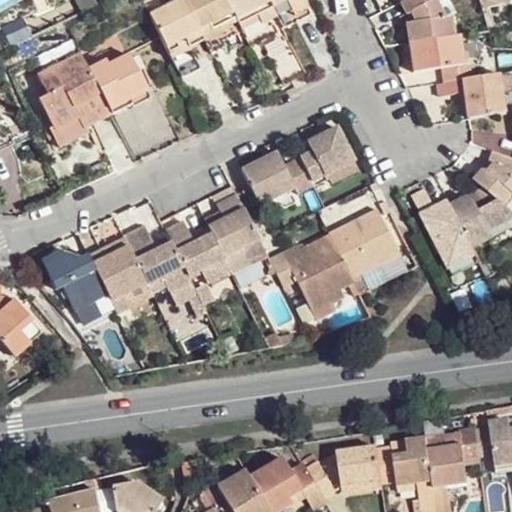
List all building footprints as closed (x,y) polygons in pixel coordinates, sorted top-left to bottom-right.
[(180,0),(176,0),(146,15),(172,67),(179,64),(185,60),(181,50),(200,42),(182,2),(180,0)] [(220,0),(185,0),(182,2),(200,42),(207,56),(214,53),(221,49),(218,41),(210,26),(216,23),(214,20),(227,13),(220,0)] [(220,0),(227,13),(235,30),(245,52),(255,46),(265,40),(258,27),(277,18),(273,12),(267,0),(220,0)] [(301,0),(267,0),(273,12),(286,5),(296,26),(303,23),(310,20),(301,0)] [(407,31),(409,53),(459,47),(457,29),(451,30),(442,11),(451,8),(448,0),(427,0),(421,3),(404,9),(407,31)] [(235,30),(227,13),(214,20),(216,23),(210,26),(218,41),(235,30)] [(442,93),(457,91),(473,89),(470,76),(463,76),(459,47),(409,53),(410,67),(412,82),(440,79),(442,93)] [(86,70),(109,117),(110,119),(129,111),(148,103),(129,57),(106,67),(104,62),(86,70)] [(86,70),(81,59),(39,77),(47,95),(36,101),(50,133),(77,121),(81,129),(95,123),(109,117),(86,70)] [(473,89),(482,88),(480,74),(470,76),(473,89)] [(473,89),(457,91),(460,111),(462,131),(498,126),(493,87),(482,88),(473,89)] [(0,150),(12,146),(0,121),(0,150)] [(77,121),(50,133),(56,146),(83,134),(81,129),(77,121)] [(311,162),(295,170),(309,203),(326,194),(323,184),(350,173),(334,136),(319,142),(305,149),(311,162)] [(255,169),(235,178),(252,216),(293,199),(275,160),(255,169)] [(470,193),(477,200),(503,223),(511,213),(511,171),(507,169),(493,164),(484,177),(493,182),(486,190),(478,183),(474,188),(470,193)] [(468,263),(441,208),(428,214),(422,200),(414,204),(406,207),(436,274),(451,267),(454,275),(470,267),(468,263)] [(448,205),(441,208),(468,263),(487,255),(483,244),(511,231),(511,230),(503,223),(477,200),(458,208),(456,203),(448,205)] [(241,258),(254,251),(232,204),(223,208),(215,212),(218,220),(222,227),(203,235),(207,244),(219,269),(241,258)] [(374,219),(325,243),(325,245),(347,290),(382,274),(378,268),(393,261),(384,240),(374,219)] [(222,227),(218,220),(200,228),(203,235),(222,227)] [(161,237),(165,247),(184,285),(199,278),(203,289),(224,280),(223,276),(219,269),(207,244),(190,252),(186,243),(180,228),(170,233),(161,237)] [(127,235),(116,241),(138,287),(143,299),(159,291),(161,295),(184,285),(165,247),(150,253),(138,230),(127,235)] [(487,255),(511,244),(511,231),(483,244),(487,255)] [(190,252),(207,244),(203,235),(186,243),(190,252)] [(98,249),(80,258),(102,302),(106,310),(119,302),(117,296),(138,287),(116,241),(98,249)] [(349,295),(347,290),(325,245),(295,259),(290,250),(282,254),(273,258),(301,316),(318,307),(322,314),(335,308),(332,301),(349,295)] [(102,302),(80,258),(62,266),(56,253),(46,258),(35,263),(47,293),(55,289),(67,318),(86,309),(102,302)] [(241,258),(219,269),(223,276),(244,267),(241,258)] [(396,268),(393,261),(378,268),(382,274),(396,268)] [(439,281),(454,275),(451,267),(436,274),(439,281)] [(199,278),(184,285),(190,299),(196,310),(211,303),(203,289),(199,278)] [(184,285),(161,295),(167,310),(190,299),(184,285)] [(0,351),(8,362),(38,334),(13,301),(0,299),(0,351)] [(305,323),(322,314),(318,307),(301,316),(305,323)] [(86,309),(67,318),(72,330),(92,320),(86,309)] [(511,443),(495,446),(500,486),(511,484),(511,443)] [(433,464),(437,511),(451,511),(451,505),(471,502),(465,452),(446,454),(447,462),(433,464)] [(437,511),(433,464),(431,456),(397,460),(402,500),(418,498),(419,511),(437,511)] [(384,495),(381,459),(342,464),(346,499),(365,497),(384,495)] [(280,463),(249,483),(266,511),(285,511),(288,511),(283,503),(300,493),(313,511),(320,511),(321,511),(328,508),(324,502),(307,474),(304,469),(290,477),(280,463)] [(321,466),(307,474),(324,502),(338,494),(321,466)] [(266,511),(249,483),(246,478),(217,494),(227,511),(266,511)] [(137,490),(97,498),(99,511),(156,511),(161,500),(137,490)] [(48,508),(49,511),(48,511),(99,511),(97,498),(48,508)]
